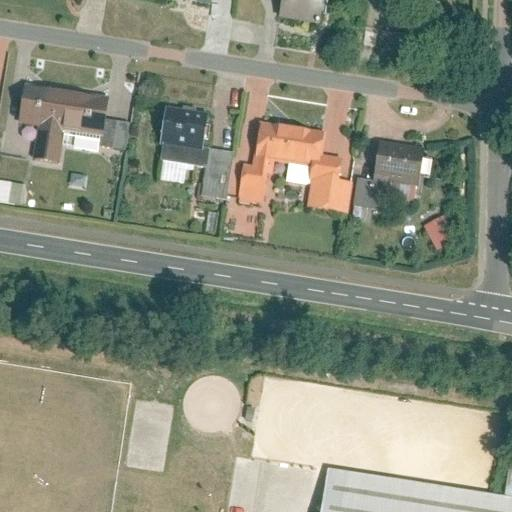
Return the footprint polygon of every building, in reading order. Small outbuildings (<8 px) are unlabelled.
[(279,0),(277,18),(318,24),(321,0),(279,0)] [(17,124),(37,127),(32,160),(60,164),(65,131),(102,136),(107,97),(22,85),(17,124)] [(159,143),(202,149),(208,111),(164,105),(159,143)] [(259,122),(253,158),(317,168),(323,133),(259,122)] [(379,141),(373,182),(416,189),(423,148),(379,141)] [(0,202),(26,204),(27,184),(0,182),(0,202)] [(444,217),(424,227),(437,252),(457,242),(444,217)] [(329,470),(322,511),(511,511),(511,460),(510,460),(505,495),(329,470)]
